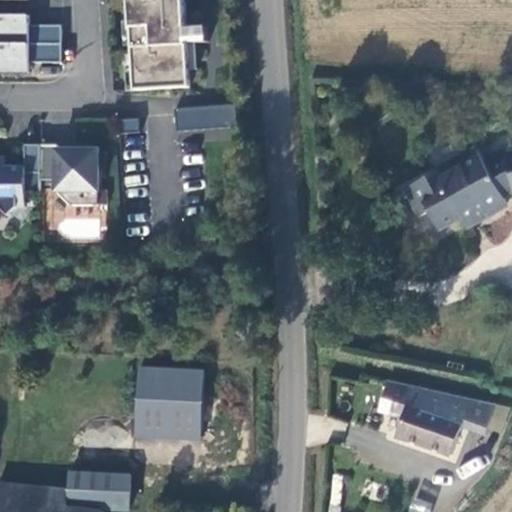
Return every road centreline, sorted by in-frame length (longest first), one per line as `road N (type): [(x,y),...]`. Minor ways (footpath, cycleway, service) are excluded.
road 1 (tertiary): [(268,0),(289,242),(294,398),(287,511)]
road 2 (residential): [(0,96),(59,96),(83,86),(88,0)]
